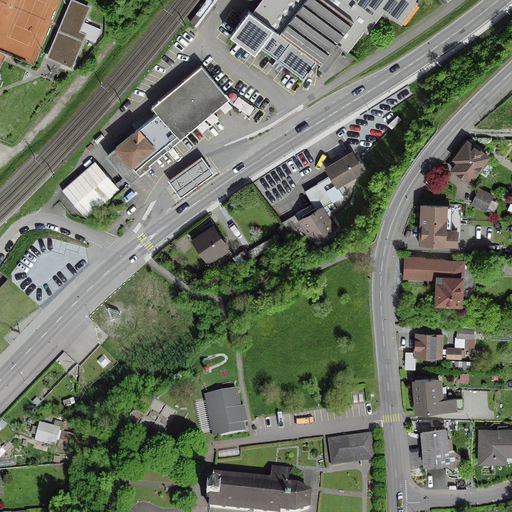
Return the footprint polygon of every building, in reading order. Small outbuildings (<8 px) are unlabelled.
[(216,0),(207,0),(190,22),(196,26),(216,0)] [(414,0),(260,0),(251,13),(247,11),(229,36),(254,54),(259,47),(302,79),(307,72),(309,74),(312,70),(310,68),(315,62),(325,69),(341,48),(346,53),(363,31),(366,33),(382,12),(390,18),(402,0),(411,0),(413,1),(414,0)] [(69,16),(53,53),(65,58),(76,32),(84,35),(83,37),(91,40),(96,28),(69,16)] [(150,106),(156,113),(175,136),(176,136),(225,96),(200,65),(150,106)] [(128,184),(138,175),(134,170),(175,136),(156,113),(105,155),(128,184)] [(486,157),(470,145),(451,170),(468,182),(486,157)] [(360,168),(351,152),(325,168),(334,183),(336,186),(340,183),(357,174),(356,171),(360,168)] [(201,160),(169,182),(181,199),(213,176),(201,160)] [(117,191),(95,167),(65,193),(86,218),(117,191)] [(340,183),(336,186),(334,183),(321,190),(317,182),(303,191),(314,210),(320,207),(320,208),(346,193),(340,183)] [(484,210),(491,195),(478,189),(471,204),(484,210)] [(420,241),(418,241),(418,242),(454,244),(455,231),(449,231),(449,224),(459,224),(460,212),(449,212),(450,208),(445,207),(422,206),(420,241)] [(320,208),(320,207),(314,210),(299,219),(295,214),(280,222),(292,236),(303,227),(312,242),(333,230),(320,208)] [(193,241),(209,263),(227,250),(224,245),(212,228),(193,241)] [(251,260),(244,249),(237,254),(244,264),(251,260)] [(501,255),(475,254),(475,262),(491,263),(491,261),(501,261),(501,255)] [(436,278),(436,284),(435,303),(459,304),(461,262),(422,260),(422,259),(405,258),(404,276),(436,278)] [(472,329),(456,328),(456,337),(472,338),(472,329)] [(416,334),(415,356),(441,357),(441,356),(440,356),(441,335),(416,334)] [(459,349),(446,349),(446,357),(459,358),(459,349)] [(449,361),(449,369),(469,370),(469,362),(449,361)] [(435,390),(434,379),(413,380),(416,412),(462,408),(461,398),(441,400),(440,390),(435,390)] [(235,391),(205,397),(213,437),(243,430),(235,391)] [(58,429),(38,424),(34,441),(54,446),(58,429)] [(423,465),(444,463),(447,463),(451,466),(458,458),(457,454),(451,450),(443,450),(443,447),(446,447),(444,430),(421,432),(423,465)] [(511,455),(511,430),(479,430),(479,462),(495,462),(495,455),(511,455)] [(331,457),(357,453),(358,461),(372,459),(369,442),(357,444),(356,437),(328,441),(331,457)] [(0,467),(14,467),(13,458),(0,458),(0,467)] [(294,486),(295,476),(287,475),(287,470),(271,469),(270,481),(255,480),(255,478),(251,478),(251,479),(211,475),(210,485),(206,485),(205,497),(209,497),(208,507),(248,511),(247,511),(252,511),(258,511),(278,511),(283,511),(296,511),(307,509),(309,494),(296,487),(294,486)]
